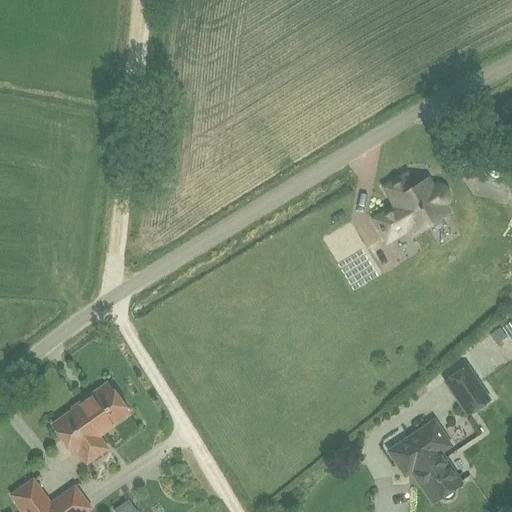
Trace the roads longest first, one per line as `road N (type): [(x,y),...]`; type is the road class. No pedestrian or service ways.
road 1 (unclassified): [(0,386),(109,299),(511,53)]
road 2 (track): [(139,0),(109,299),(237,511)]
